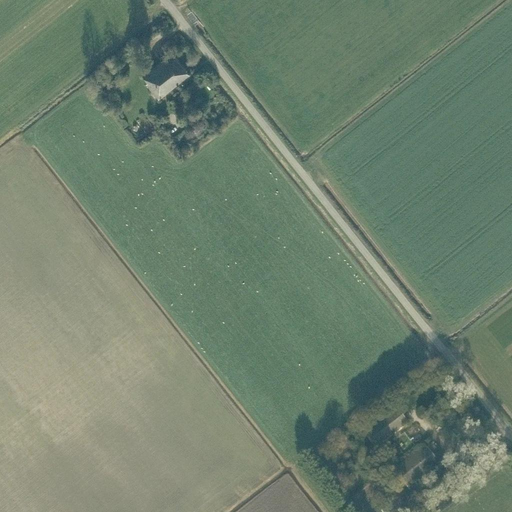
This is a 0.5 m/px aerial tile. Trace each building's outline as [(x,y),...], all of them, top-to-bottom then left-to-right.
[(159,98),(189,74),(172,52),(142,76),(148,82),(146,83),(159,98)] [(140,140),(157,127),(147,114),(130,127),(140,140)] [(199,125),(189,133),(193,138),(203,130),(199,125)] [(376,450),(407,426),(397,413),(366,437),(376,450)] [(409,492),(440,467),(425,448),(393,472),(409,492)]
